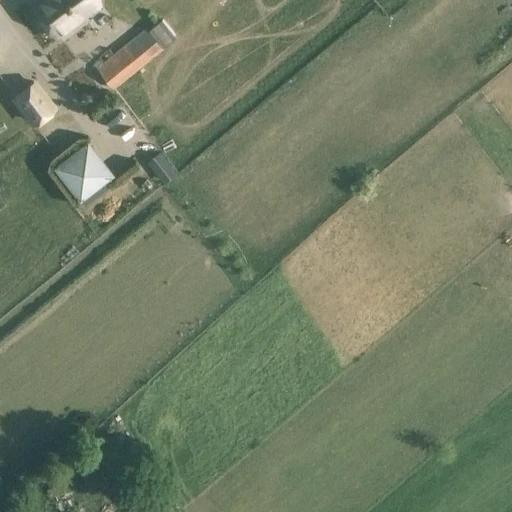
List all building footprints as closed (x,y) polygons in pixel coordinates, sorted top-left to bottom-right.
[(42,0),(36,5),(56,32),(98,1),(97,0),(42,0)] [(178,38),(163,19),(150,30),(148,28),(98,67),(115,89),(178,38)] [(54,108),(33,81),(14,97),(34,123),(54,108)] [(97,137),(62,162),(87,197),(122,172),(97,137)] [(177,173),(159,150),(147,161),(164,183),(177,173)]
